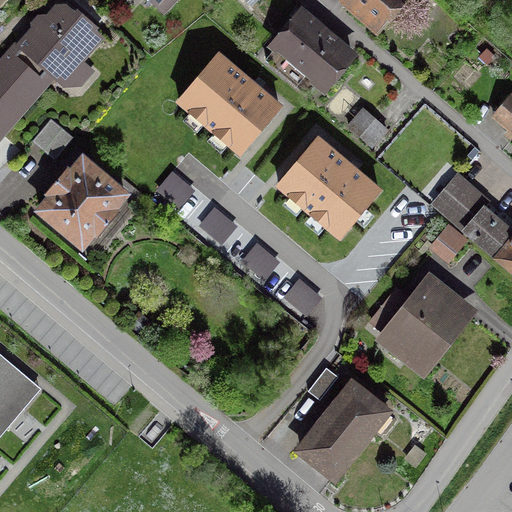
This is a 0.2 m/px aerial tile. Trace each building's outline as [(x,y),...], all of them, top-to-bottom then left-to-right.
[(150,0),(163,13),(175,0),(150,0)] [(348,0),(347,1),(377,26),(399,0),(348,0)] [(39,19),(34,25),(35,29),(21,45),(17,46),(0,64),(0,134),(54,74),(56,76),(70,61),(79,60),(98,39),(90,31),(89,26),(79,16),(73,17),(64,9),(56,9),(48,19),(39,19)] [(353,55),(301,13),(273,46),(296,66),(286,78),(306,94),(316,83),(324,89),(353,55)] [(219,55),(176,107),(241,161),(284,110),(219,55)] [(511,131),(511,138),(511,140),(511,97),(510,96),(493,115),(511,131)] [(349,125),(372,145),(386,130),(363,110),(349,125)] [(32,141),(55,161),(74,137),(51,118),(32,141)] [(340,236),(379,190),(318,139),(279,185),(340,236)] [(49,194),(52,197),(41,211),(83,247),(95,232),(97,234),(116,211),(114,209),(125,195),(83,159),(71,173),(68,171),(49,194)] [(508,233),(481,211),(488,203),(457,177),(435,204),(511,269),(511,232),(510,231),(508,233)] [(449,227),(433,247),(449,260),(465,240),(449,227)] [(388,327),(408,301),(390,287),(370,313),(388,327)] [(390,336),(423,363),(462,313),(429,287),(390,336)] [(0,416),(30,380),(0,354),(0,434),(7,427),(0,421),(0,416)] [(352,386),(300,450),(331,475),(384,411),(352,386)]
